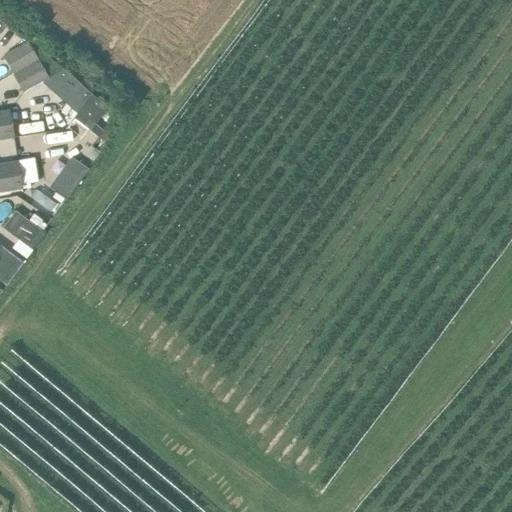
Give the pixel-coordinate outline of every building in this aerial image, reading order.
[(28,43),(15,50),(4,57),(14,74),(38,60),(47,55),(36,37),(28,43)] [(38,60),(49,78),(64,69),(48,55),(47,55),(38,60)] [(38,60),(14,74),(23,92),(42,82),(49,78),(38,60)] [(91,94),(64,69),(49,78),(42,82),(76,114),(91,94)] [(117,114),(91,94),(73,118),(99,137),(92,146),(99,152),(108,139),(102,134),(117,114)] [(0,139),(14,138),(10,110),(0,111),(0,139)] [(171,127),(55,274),(206,392),(225,397),(248,310),(255,301),(245,298),(249,284),(240,286),(242,293),(229,296),(226,284),(243,280),(241,269),(230,267),(233,256),(219,260),(217,252),(227,239),(217,242),(212,223),(207,230),(211,211),(201,208),(200,203),(187,200),(196,187),(200,200),(208,198),(210,188),(209,187),(192,121),(171,127)] [(49,187),(66,199),(88,169),(87,169),(71,157),(49,187)] [(0,192),(23,189),(18,161),(0,164),(0,192)] [(33,250),(45,234),(15,211),(2,228),(33,250)] [(402,451),(354,511),(481,511),(480,495),(469,496),(463,491),(481,490),(480,476),(470,468),(479,456),(473,451),(471,430),(463,415),(454,420),(446,431),(442,428),(402,451)] [(68,462),(80,459),(51,438),(52,442),(50,440),(49,442),(36,445),(39,456),(32,458),(29,456),(25,441),(28,438),(15,428),(16,426),(6,418),(0,419),(0,423),(0,424),(0,423),(0,439),(25,457),(24,456),(36,464),(38,474),(51,483),(62,480),(69,471),(64,467),(68,462)]
